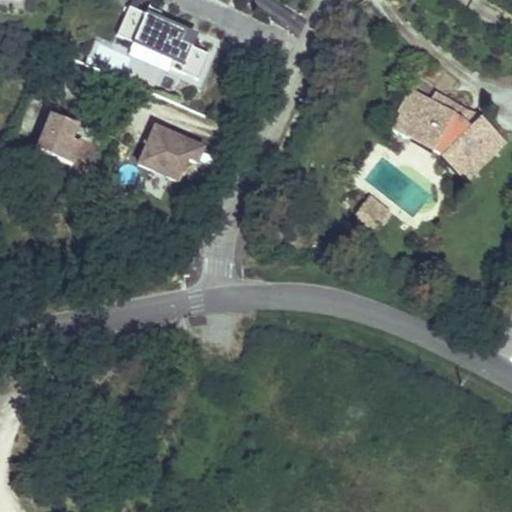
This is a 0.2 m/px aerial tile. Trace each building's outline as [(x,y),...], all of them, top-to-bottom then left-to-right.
[(132,0),(129,8),(135,11),(139,0),(132,0)] [(145,15),(129,8),(116,37),(172,62),(170,68),(198,81),(209,55),(181,43),(186,33),(157,21),(161,14),(148,8),(145,15)] [(404,125),(421,97),(409,90),(399,107),(404,125)] [(404,125),(408,141),(432,154),(432,152),(441,157),(440,158),(459,179),(472,166),(478,172),(495,155),(489,150),(500,139),(480,118),(470,128),(462,120),(471,112),(435,92),(430,101),(421,97),(404,125)] [(76,126),(50,116),(36,152),(72,166),(81,145),(71,141),(76,126)] [(202,150),(154,128),(138,166),(177,183),(187,160),(196,164),(202,150)] [(489,150),(495,155),(506,144),(500,139),(489,150)] [(459,179),(465,185),(478,172),(472,166),(459,179)] [(389,211),(370,196),(355,216),(357,233),(374,231),(389,211)]
